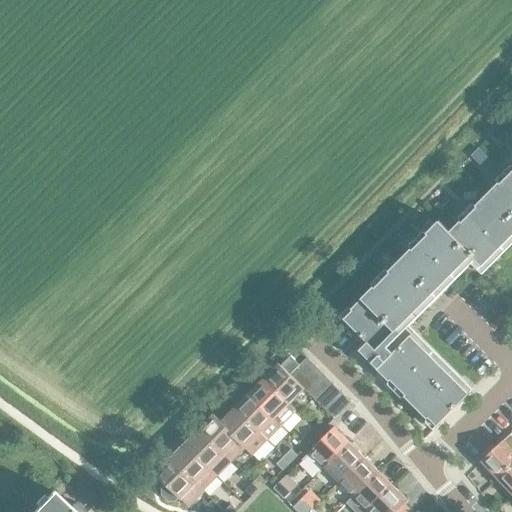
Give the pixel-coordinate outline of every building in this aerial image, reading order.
[(511,170),(451,232),(440,221),(343,318),(368,343),(360,351),(378,368),(377,369),(427,419),(428,418),(436,427),(469,394),(402,327),(472,257),(483,267),(511,238),(511,170)] [(263,380),(289,405),(304,390),(299,384),(290,375),(299,365),(290,356),(280,366),(279,364),(263,380)] [(316,367),(307,358),(299,365),(290,375),(299,384),(316,367)] [(325,375),(316,367),(299,384),(304,390),(308,393),(325,375)] [(333,384),(325,375),(308,393),(316,401),(333,384)] [(275,419),(289,405),(263,380),(249,394),(275,419)] [(333,384),(316,401),(325,410),(342,392),(333,384)] [(351,402),(342,392),(325,410),(334,418),(351,402)] [(275,419),(249,394),(235,409),(267,441),(282,426),(275,419)] [(252,456),(267,441),(235,409),(222,422),(221,423),(239,441),(238,442),(245,449),(252,456)] [(222,422),(215,415),(199,430),(232,463),(245,449),(238,442),(239,441),(221,423),(222,422)] [(320,420),(312,428),(318,434),(326,427),(320,420)] [(334,427),(301,460),(317,475),(324,468),(349,443),(334,427)] [(318,434),(312,428),(305,435),(312,441),(318,434)] [(232,463),(199,430),(185,445),(217,477),(232,463)] [(490,473),(492,471),(498,478),(511,464),(511,434),(504,441),(480,463),(490,473)] [(324,468),(338,482),(363,457),(349,443),(324,468)] [(217,477),(185,445),(170,459),(203,492),(217,477)] [(290,463),(297,455),(291,449),(284,457),(290,463)] [(290,463),(284,457),(277,464),(283,470),(290,463)] [(338,482),(353,497),(378,472),(363,457),(338,482)] [(203,492),(170,459),(156,474),(167,485),(163,488),(163,495),(169,501),(176,501),(180,498),(188,506),(203,492)] [(511,464),(498,478),(511,492),(511,464)] [(353,497),(346,503),(355,511),(366,511),(393,486),(378,472),(353,497)] [(260,475),(252,483),(258,489),(266,481),(260,475)] [(290,493),(279,482),(273,488),(284,499),(290,493)] [(258,489),(252,483),(246,490),(252,496),(258,489)] [(413,511),(405,504),(408,501),(393,486),(366,511),(413,511)] [(53,493),(34,511),(85,511),(74,501),(69,507),(53,493)] [(300,501),(293,508),(297,511),(308,511),(309,511),(312,508),(304,501),(300,501)]
